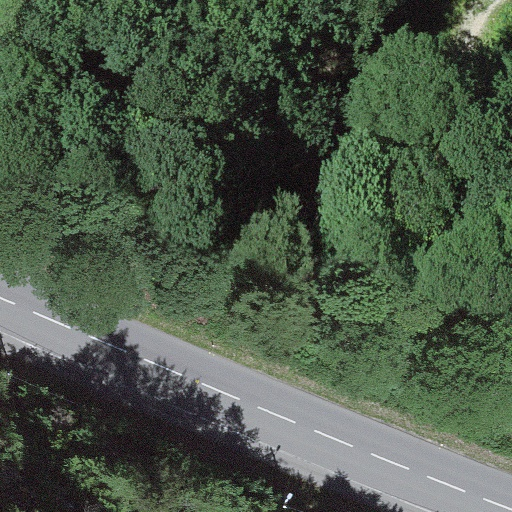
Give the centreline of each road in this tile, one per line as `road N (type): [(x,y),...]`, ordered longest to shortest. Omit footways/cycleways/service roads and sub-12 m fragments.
road 1 (secondary): [(511,510),(0,300)]
road 2 (track): [(511,138),(492,130),(473,99),(469,41),(488,0)]
